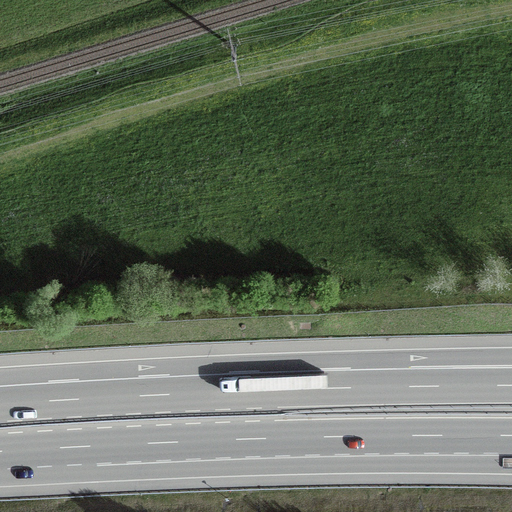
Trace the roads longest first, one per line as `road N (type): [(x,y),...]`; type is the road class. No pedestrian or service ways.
road 1 (track): [(0,162),(487,0)]
road 2 (motorway): [(511,364),(142,393)]
road 3 (motorway): [(511,387),(142,393)]
road 4 (motorway): [(0,452),(279,438)]
road 5 (motorway): [(279,438),(511,453)]
road 6 (motorway): [(279,438),(511,435)]
road 7 (motorway): [(142,393),(0,404)]
